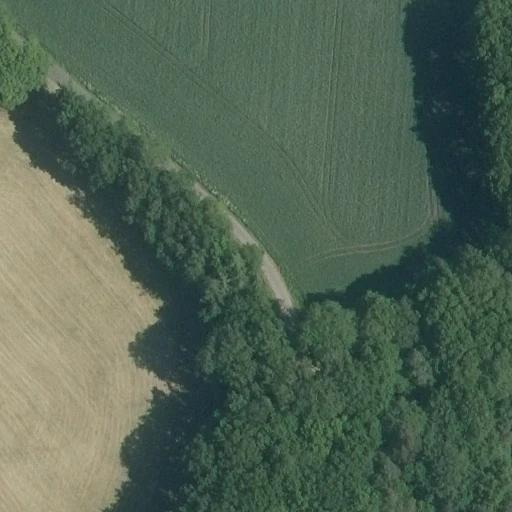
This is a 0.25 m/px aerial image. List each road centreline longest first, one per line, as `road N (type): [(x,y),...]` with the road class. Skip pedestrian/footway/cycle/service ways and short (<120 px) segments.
road 1 (unclassified): [(299,350),(280,292),(235,228),(0,31)]
road 2 (track): [(511,317),(409,368),(333,378),(311,371)]
